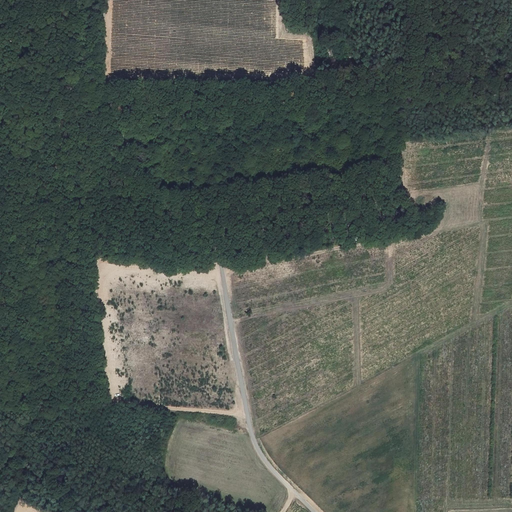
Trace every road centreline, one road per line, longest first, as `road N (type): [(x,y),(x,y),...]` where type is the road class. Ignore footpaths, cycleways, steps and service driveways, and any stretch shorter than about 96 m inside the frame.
road 1 (unclassified): [(314,511),(251,434),(221,271),(137,179),(112,139),(101,84),(104,0)]
road 2 (track): [(246,416),(115,400),(105,390),(102,259),(221,271)]
road 3 (track): [(440,230),(221,271)]
road 4 (track): [(101,84),(309,72)]
